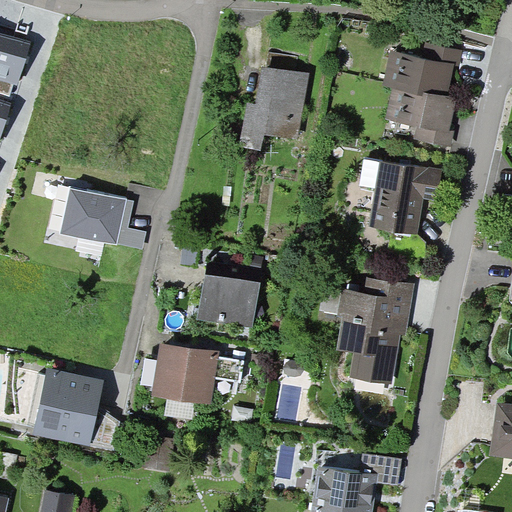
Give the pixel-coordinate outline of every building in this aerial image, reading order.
[(28,42),(0,33),(0,74),(16,80),(28,42)] [(421,57),(393,51),(385,85),(396,87),(390,116),(420,123),(417,138),(451,146),(462,96),(451,93),(460,50),(424,42),(421,57)] [(310,75),(261,67),(247,147),(296,155),(310,75)] [(0,131),(9,103),(0,99),(0,131)] [(430,168),(378,160),(367,226),(420,234),(430,168)] [(120,201),(71,191),(64,229),(112,239),(120,201)] [(262,282),(205,274),(199,322),(256,329),(262,282)] [(361,291),(347,289),(337,351),(355,354),(351,378),(395,386),(412,285),(363,277),(361,291)] [(221,354),(158,345),(151,398),(214,407),(221,354)] [(96,383),(48,373),(37,429),(85,438),(96,383)] [(511,404),(498,403),(491,456),(511,458),(511,404)] [(0,451),(0,475),(12,478),(16,455),(0,451)] [(371,511),(377,476),(321,468),(314,511),(371,511)] [(73,511),(76,498),(44,492),(40,511),(73,511)]
